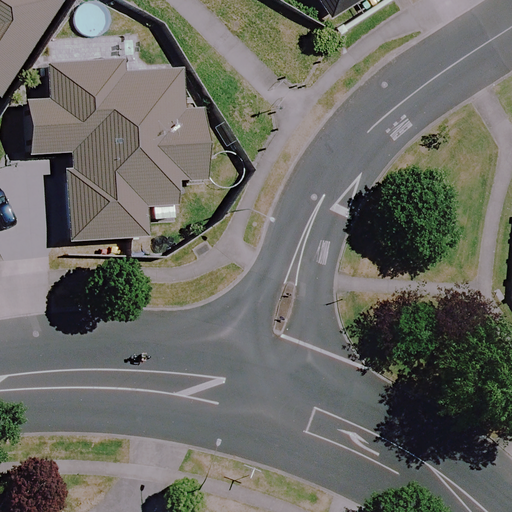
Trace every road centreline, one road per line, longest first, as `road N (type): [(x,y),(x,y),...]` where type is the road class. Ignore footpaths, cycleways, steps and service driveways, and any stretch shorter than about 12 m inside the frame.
road 1 (tertiary): [(260,387),(306,230),(338,162),(417,91),(511,31)]
road 2 (tertiary): [(0,378),(163,372),(260,387)]
road 3 (tertiary): [(260,387),(355,423),(429,463),(484,511)]
